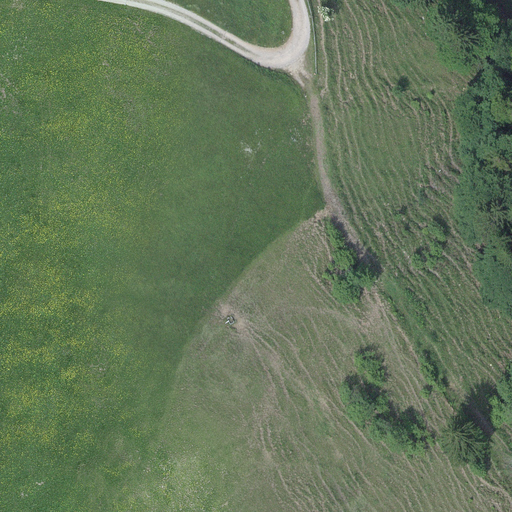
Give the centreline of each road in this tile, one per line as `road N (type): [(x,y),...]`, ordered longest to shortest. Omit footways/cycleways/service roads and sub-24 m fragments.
road 1 (track): [(291,51),(306,79),(327,194),(511,467)]
road 2 (track): [(133,0),(189,17),(266,58),(297,43),(296,0)]
